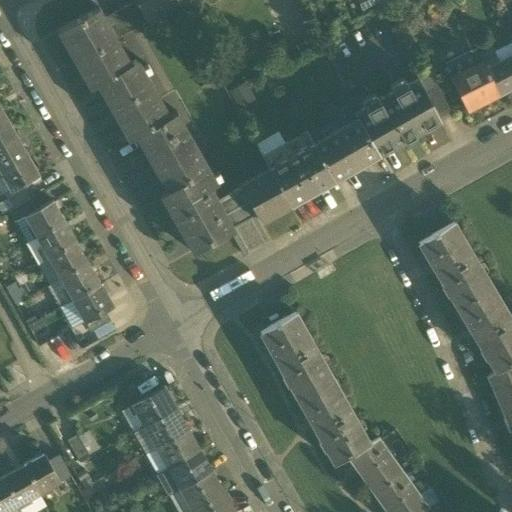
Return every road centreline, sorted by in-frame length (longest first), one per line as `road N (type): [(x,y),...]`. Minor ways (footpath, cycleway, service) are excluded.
road 1 (residential): [(0,22),(172,325)]
road 2 (residential): [(510,511),(470,393),(379,209)]
road 3 (residential): [(172,325),(379,209)]
road 4 (residential): [(172,325),(281,511)]
road 5 (residential): [(0,433),(172,325)]
road 6 (residential): [(379,209),(511,139)]
